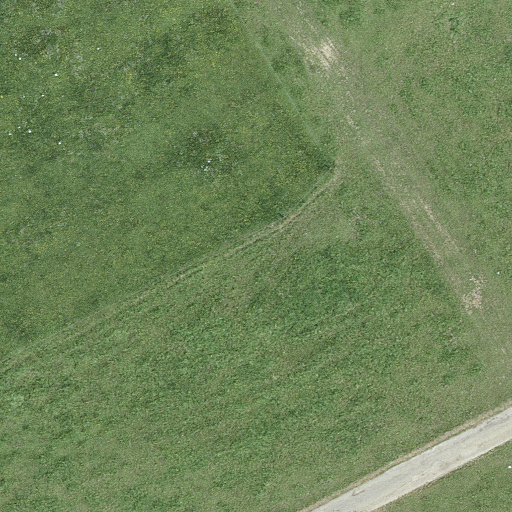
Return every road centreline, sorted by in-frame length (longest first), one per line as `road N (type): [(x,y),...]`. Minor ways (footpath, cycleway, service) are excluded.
road 1 (track): [(511,363),(476,330),(289,0)]
road 2 (unclassified): [(511,434),(353,511)]
road 3 (track): [(458,462),(483,406),(476,330)]
